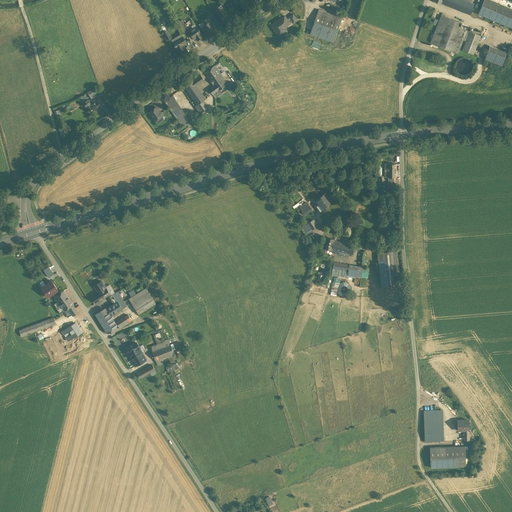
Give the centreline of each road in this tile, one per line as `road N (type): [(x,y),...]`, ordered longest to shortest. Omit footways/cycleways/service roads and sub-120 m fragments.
road 1 (primary): [(36,231),(317,149),(511,124)]
road 2 (unclassified): [(36,231),(216,511)]
road 3 (tertiary): [(276,0),(29,185)]
road 4 (track): [(20,0),(65,165)]
road 5 (track): [(447,75),(443,53),(305,0)]
road 6 (track): [(400,94),(427,75),(471,80),(492,27)]
road 7 (track): [(238,170),(218,144),(209,83),(193,61)]
